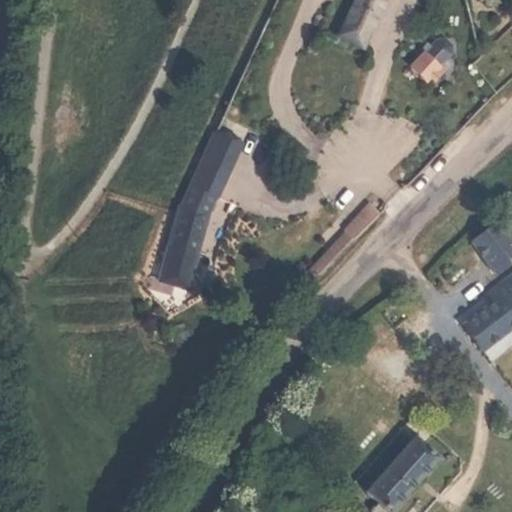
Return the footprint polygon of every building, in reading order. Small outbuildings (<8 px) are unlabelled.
[(345,0),(328,41),(364,56),(387,0),(345,0)] [(422,50),(404,71),(422,88),(438,68),(440,54),(433,49),(422,50)] [(159,251),(190,259),(201,215),(171,207),(159,251)] [(511,264),(511,254),(488,223),(462,242),(491,281),(511,264)] [(464,334),(477,351),(511,323),(511,281),(495,295),(502,304),(493,311),(464,334)] [(495,295),(486,301),(493,311),(502,304),(495,295)] [(367,511),(383,511),(425,457),(401,438),(354,496),(370,507),(367,511)]
